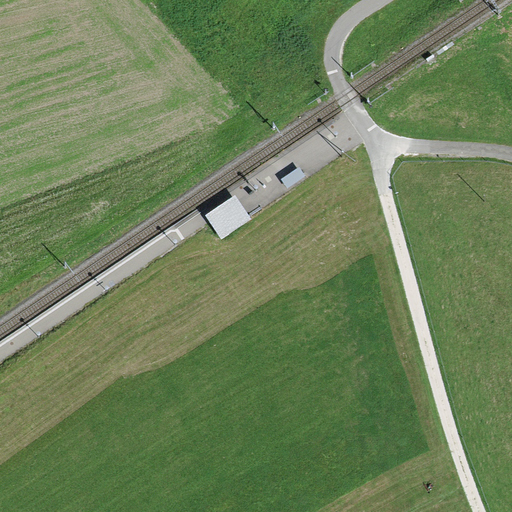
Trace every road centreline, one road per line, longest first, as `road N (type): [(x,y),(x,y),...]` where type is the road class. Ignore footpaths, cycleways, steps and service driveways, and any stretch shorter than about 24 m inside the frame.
road 1 (track): [(384,141),(385,193),(480,511)]
road 2 (track): [(378,0),(342,27),(333,64),(353,108),(384,141)]
road 3 (track): [(384,141),(511,154)]
